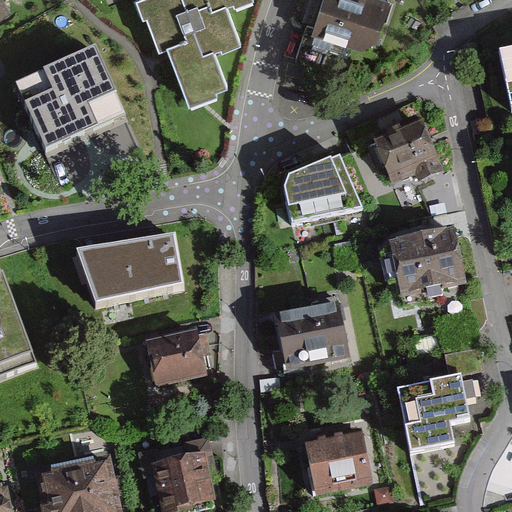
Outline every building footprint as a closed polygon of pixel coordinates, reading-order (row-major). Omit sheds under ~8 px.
[(0,0),(0,18),(15,11),(9,0),(0,0)] [(172,38),(193,99),(222,89),(221,87),(232,83),(220,46),(246,37),(234,3),(243,0),(143,0),(148,13),(154,11),(164,41),(172,38)] [(328,0),(320,30),(306,26),(297,63),(344,75),(354,40),(380,47),(392,0),(328,0)] [(126,115),(95,48),(15,84),(46,152),(126,115)] [(495,115),(511,111),(511,51),(484,57),(495,115)] [(360,143),(374,187),(419,173),(421,181),(443,174),(427,122),(360,143)] [(288,224),(360,204),(340,150),(291,173),(285,182),(288,224)] [(458,229),(396,241),(406,296),(469,284),(458,229)] [(175,238),(78,254),(97,310),(185,293),(175,238)] [(5,275),(0,276),(0,365),(32,355),(5,275)] [(343,304),(280,318),(291,367),(354,354),(343,304)] [(196,332),(148,343),(159,391),(207,379),(196,332)] [(461,376),(397,390),(410,454),(455,445),(451,425),(470,421),(461,376)] [(305,449),(310,471),(369,458),(364,436),(305,449)] [(153,462),(160,511),(184,511),(183,507),(219,502),(212,454),(153,462)] [(310,471),(314,494),(374,481),(369,458),(310,471)] [(113,511),(102,462),(38,476),(45,511),(113,511)]
